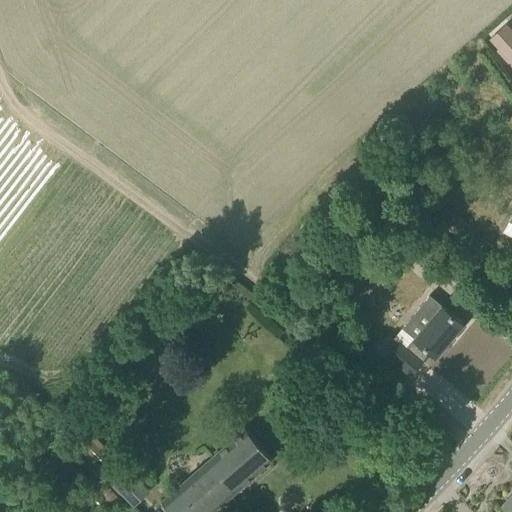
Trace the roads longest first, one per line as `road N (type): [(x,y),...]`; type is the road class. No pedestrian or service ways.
road 1 (track): [(0,79),(49,142),(471,445)]
road 2 (unclassified): [(405,511),(511,394)]
